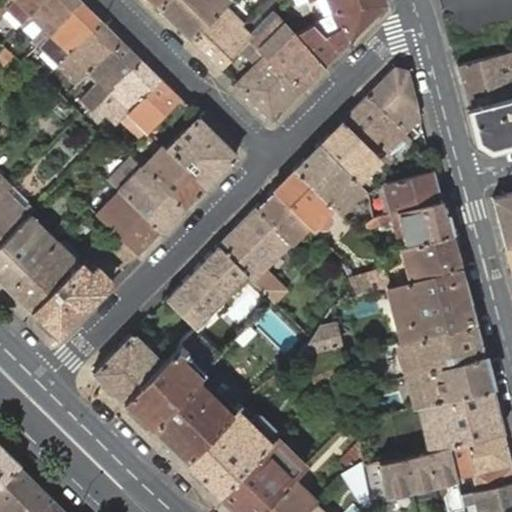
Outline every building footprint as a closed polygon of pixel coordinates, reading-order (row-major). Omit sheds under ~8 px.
[(0,16),(8,9),(21,22),(43,0),(5,0),(0,5),(0,16)] [(32,40),(38,45),(82,2),(79,0),(43,0),(21,22),(25,26),(33,19),(44,29),(40,33),(39,32),(32,40)] [(150,0),(159,9),(167,0),(150,0)] [(229,0),(167,0),(159,9),(191,40),(225,5),(230,0),(229,0)] [(294,34),(323,67),(349,42),(386,5),(384,0),(294,0),(296,5),(309,1),(309,2),(313,0),(317,0),(324,16),(294,34)] [(38,45),(57,65),(62,60),(101,22),(82,2),(38,45)] [(225,5),(191,40),(220,68),(239,47),(248,39),(252,35),(242,25),(243,23),(225,5)] [(276,13),(250,41),(301,90),(323,67),(294,34),(276,13)] [(33,19),(25,26),(34,36),(39,32),(40,33),(44,29),(33,19)] [(71,78),(76,83),(85,75),(120,41),(101,22),(62,60),(76,74),(71,78)] [(250,41),(248,39),(239,47),(244,53),(255,64),(235,83),(272,119),(301,90),(250,41)] [(81,99),(91,108),(93,107),(140,60),(120,41),(85,75),(95,85),(81,99)] [(6,48),(0,54),(0,60),(4,64),(13,55),(6,48)] [(492,55),(457,64),(468,107),(511,96),(511,52),(511,50),(492,55)] [(104,111),(116,123),(121,119),(160,79),(140,60),(93,107),(101,114),(104,111)] [(411,125),(419,117),(406,69),(394,66),(367,94),(412,139),(418,133),(411,125)] [(144,134),(148,130),(179,99),(160,79),(121,119),(132,129),(140,137),(144,134)] [(386,165),(412,139),(367,94),(341,120),(379,158),(386,165)] [(511,96),(468,107),(476,139),(488,146),(511,140),(511,96)] [(197,115),(166,147),(167,148),(205,185),(236,154),(197,115)] [(379,158),(341,120),(318,143),(356,181),(379,158)] [(153,135),(148,130),(144,134),(149,140),(153,135)] [(362,187),(356,181),(318,143),(294,168),(333,208),(337,212),(362,187)] [(205,185),(167,148),(151,164),(146,159),(141,165),(184,207),(205,185)] [(184,207),(141,165),(130,155),(115,171),(107,164),(100,171),(111,182),(160,229),(184,207)] [(294,168),(272,189),(308,224),(312,229),(316,225),(319,228),(325,227),(332,221),(333,214),(330,211),(333,208),(294,168)] [(441,198),(433,169),(399,178),(385,182),(392,211),(441,198)] [(0,195),(6,190),(9,186),(0,177),(0,195)] [(137,253),(160,229),(111,182),(104,189),(111,197),(95,212),(111,227),(137,253)] [(9,186),(6,190),(0,195),(0,243),(30,213),(34,209),(10,185),(9,186)] [(268,294),(274,300),(285,288),(265,268),(291,241),(308,224),(272,189),(218,245),(249,277),(262,288),(268,294)] [(511,191),(492,197),(505,246),(511,243),(511,191)] [(449,232),(441,198),(392,211),(378,215),(381,223),(387,221),(394,224),(399,245),(401,245),(408,243),(449,232)] [(55,237),(61,231),(56,226),(50,233),(49,232),(44,237),(33,227),(38,222),(30,213),(0,243),(0,280),(6,287),(55,237)] [(373,216),(367,220),(369,226),(381,223),(378,215),(373,216)] [(44,237),(49,232),(38,222),(33,227),(44,237)] [(122,267),(137,253),(111,227),(97,242),(122,267)] [(458,266),(449,232),(408,243),(411,252),(416,254),(419,265),(407,268),(409,279),(458,266)] [(82,257),(76,251),(63,239),(60,243),(55,237),(6,287),(30,310),(82,257)] [(411,252),(408,243),(401,245),(407,268),(419,265),(416,254),(411,252)] [(84,254),(89,250),(83,244),(76,251),(82,257),(84,254)] [(249,277),(218,245),(164,298),(195,329),(249,277)] [(110,279),(84,254),(82,257),(30,310),(55,334),(110,279)] [(473,320),(458,266),(409,279),(389,285),(386,286),(400,341),(473,320)] [(357,293),(386,286),(380,269),(350,277),(357,293)] [(285,288),(274,300),(275,301),(286,290),(285,288)] [(482,354),(473,320),(400,341),(396,342),(398,349),(395,355),(398,365),(403,368),(405,375),(482,354)] [(319,325),(310,337),(296,357),(302,356),(338,345),(339,345),(334,322),(319,325)] [(92,371),(122,401),(162,360),(156,355),(154,356),(149,362),(130,344),(136,338),(131,332),(92,371)] [(149,362),(154,356),(136,338),(130,344),(149,362)] [(344,373),(341,357),(338,345),(302,356),(321,390),(344,373)] [(195,380),(203,371),(190,358),(175,346),(162,360),(122,401),(149,427),(195,380)] [(490,385),(482,354),(405,375),(413,406),(418,405),(490,385)] [(229,413),(195,380),(149,427),(183,460),(229,413)] [(501,431),(490,385),(418,405),(429,448),(448,444),(501,431)] [(239,402),(229,413),(183,460),(217,494),(269,441),(240,412),(244,407),(239,402)] [(511,479),(511,475),(501,431),(448,444),(459,493),(467,491),(463,473),(473,470),(477,488),(511,479)] [(258,511),(291,478),(303,466),(274,436),(269,441),(217,494),(235,511),(258,511)] [(459,493),(448,444),(429,448),(398,455),(362,463),(368,492),(370,497),(384,494),(384,495),(446,481),(449,490),(445,496),(448,510),(463,508),(459,493)] [(0,487),(15,471),(0,456),(0,487)] [(362,463),(362,459),(342,471),(364,494),(368,492),(362,463)] [(42,511),(49,505),(15,471),(0,487),(0,511),(42,511)] [(258,511),(302,511),(314,500),(291,478),(258,511)] [(484,511),(511,505),(511,479),(477,488),(467,491),(459,493),(463,508),(463,511),(484,511)] [(302,511),(325,511),(314,500),(302,511)]
